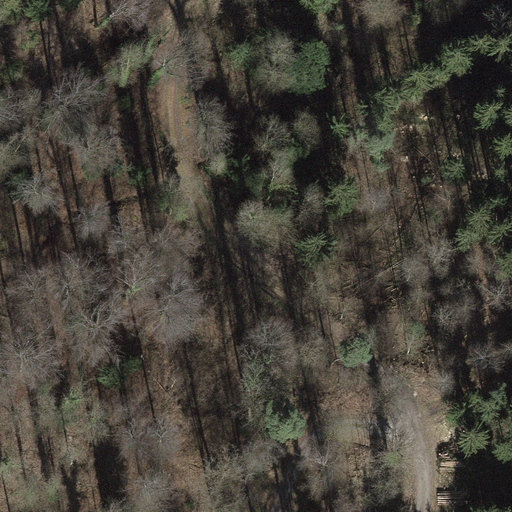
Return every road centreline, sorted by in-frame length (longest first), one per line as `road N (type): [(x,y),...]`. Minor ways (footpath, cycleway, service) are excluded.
road 1 (track): [(428,451),(402,386),(262,274),(203,211),(167,132),(172,54),(190,0)]
road 2 (track): [(424,511),(428,451),(369,429),(316,435),(270,511)]
